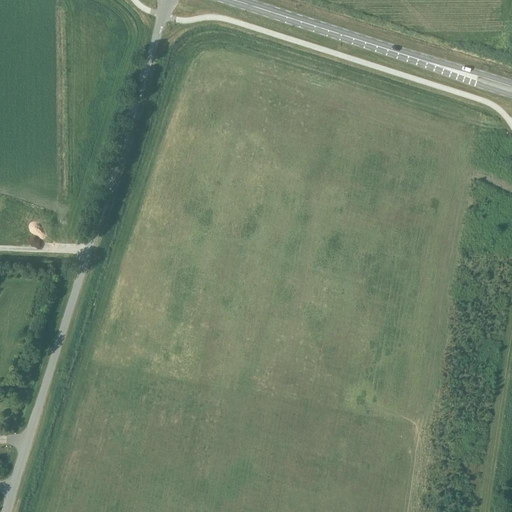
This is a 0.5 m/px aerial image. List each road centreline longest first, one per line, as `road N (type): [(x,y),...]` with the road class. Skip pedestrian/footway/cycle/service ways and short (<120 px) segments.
road 1 (unclassified): [(5,511),(168,0)]
road 2 (secondary): [(427,62),(232,0)]
